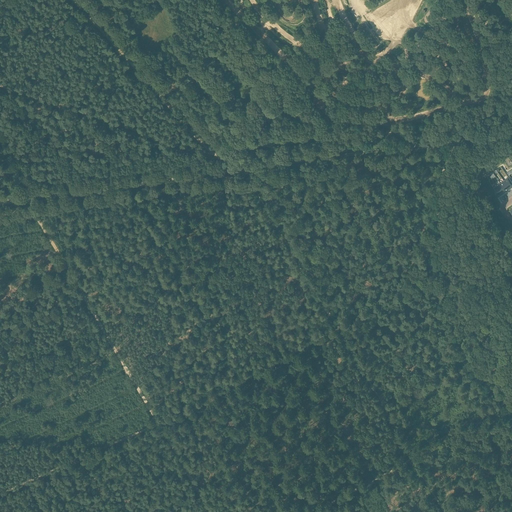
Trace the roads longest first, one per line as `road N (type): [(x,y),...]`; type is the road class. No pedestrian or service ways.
road 1 (track): [(0,199),(456,141)]
road 2 (track): [(212,154),(0,80)]
road 3 (track): [(315,511),(457,431),(511,421)]
road 4 (track): [(156,429),(340,329)]
road 5 (track): [(78,0),(212,154)]
road 6 (track): [(0,495),(156,429)]
road 7 (track): [(81,302),(156,429)]
road 8 (track): [(456,141),(439,227),(442,271)]
